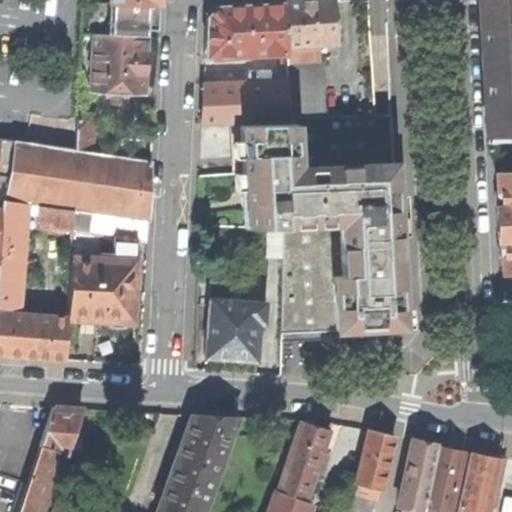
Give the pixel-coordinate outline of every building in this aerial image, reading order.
[(328,0),(304,1),(282,3),(285,46),(314,44),(335,43),(332,0),(328,0)] [(511,0),(483,0),(487,60),(492,138),(511,136),(511,0)] [(157,3),(108,1),(106,33),(145,35),(146,29),(156,28),(156,15),(157,3)] [(204,35),(203,58),(285,52),(285,46),(282,3),(216,7),(205,16),(204,35)] [(90,89),(111,90),(120,90),(143,91),(144,72),(145,72),(146,62),(146,52),(144,52),(145,35),(106,33),(92,33),(91,66),(86,66),(86,75),(91,75),(90,89)] [(314,44),(285,46),(285,52),(285,59),(312,58),(312,50),(315,50),(314,44)] [(291,117),(321,116),(319,65),(286,66),(286,81),(202,84),(200,125),(238,124),(240,170),(243,227),(266,227),(283,228),(283,224),(338,225),(340,276),(331,276),(333,331),(401,328),(397,255),(392,165),(297,168),(294,123),(291,123),(291,117)] [(120,103),(120,90),(111,90),(111,103),(120,103)] [(76,114),(75,149),(91,151),(92,114),(76,114)] [(390,115),(321,116),(291,117),(291,123),(294,123),(297,168),(392,165),(391,141),(390,115)] [(121,137),(120,155),(150,159),(150,138),(121,137)] [(75,149),(0,138),(0,173),(9,175),(5,199),(27,203),(72,209),(86,211),(147,219),(150,159),(120,155),(91,151),(75,149)] [(502,226),(505,276),(511,275),(511,172),(499,174),(502,226)] [(0,218),(0,308),(17,309),(19,309),(26,214),(27,203),(5,199),(2,199),(0,218)] [(63,232),(71,234),(71,229),(72,209),(27,203),(26,214),(36,216),(34,226),(50,230),(49,236),(62,239),(63,232)] [(71,229),(83,231),(86,211),(72,209),(71,229)] [(147,219),(86,211),(83,231),(100,233),(113,235),(136,239),(146,240),(147,219)] [(317,331),(333,331),(331,276),(340,276),(338,225),(283,224),(283,228),(282,257),(280,333),(317,331)] [(283,228),(266,227),(265,257),(282,257),(283,228)] [(71,234),(70,256),(100,257),(100,233),(83,231),(71,229),(71,234)] [(112,258),(136,259),(136,239),(113,235),(112,258)] [(61,272),(69,272),(67,318),(67,319),(87,320),(101,320),(103,324),(108,327),(113,329),(118,329),(122,329),(128,327),(129,326),(132,325),(136,259),(112,258),(100,257),(70,256),(69,266),(61,266),(61,272)] [(208,298),(230,300),(232,280),(209,278),(208,298)] [(230,300),(208,298),(203,357),(229,359),(255,361),(258,323),(263,323),(264,303),(230,300)] [(16,315),(0,313),(0,353),(27,356),(65,359),(67,319),(67,318),(16,315)] [(27,484),(16,511),(45,511),(49,504),(81,409),(52,407),(47,425),(27,484)] [(190,415),(154,511),(203,511),(238,417),(212,416),(190,415)] [(290,451),(277,493),(303,502),(305,502),(329,431),(314,426),(300,422),(293,443),(290,442),(287,450),(290,451)] [(369,430),(352,494),(376,500),(393,436),(380,433),(369,430)] [(411,440),(397,505),(422,511),(427,485),(436,445),(422,442),(411,440)] [(449,448),(436,445),(427,485),(432,487),(427,507),(448,511),(461,451),(449,448)] [(470,451),(469,454),(496,460),(490,489),(496,490),(503,458),(488,455),(470,451)] [(496,460),(469,454),(455,511),(484,511),(490,489),(496,460)] [(273,491),(266,511),(299,511),(303,502),(277,493),(273,491)]
